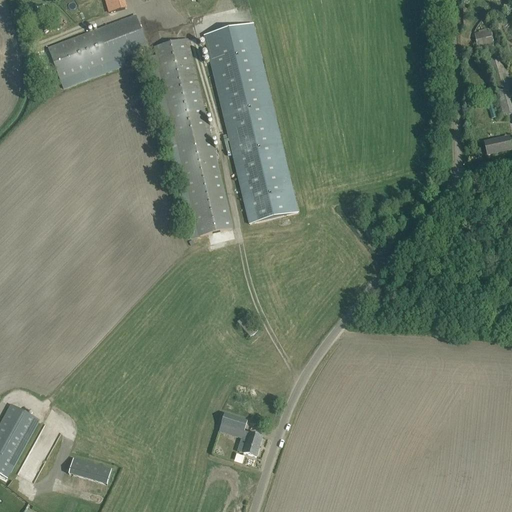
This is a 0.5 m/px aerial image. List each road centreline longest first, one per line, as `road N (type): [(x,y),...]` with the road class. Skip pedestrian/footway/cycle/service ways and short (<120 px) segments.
road 1 (unclassified): [(253,511),(292,401),(321,353),(460,172)]
road 2 (unclassified): [(460,172),(451,0)]
